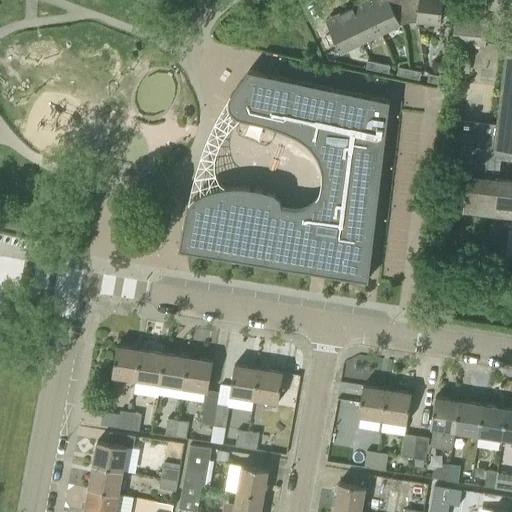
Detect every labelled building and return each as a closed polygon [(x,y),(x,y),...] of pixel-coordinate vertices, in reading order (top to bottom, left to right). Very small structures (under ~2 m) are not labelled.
[(381,31),(366,0),(365,0),(347,9),(362,40),(381,31)] [(366,0),(381,31),(402,21),(391,0),(366,0)] [(391,0),(402,21),(404,20),(406,20),(408,19),(410,19),(413,18),(415,18),(417,19),(419,0),(391,0)] [(419,0),(417,19),(441,22),(443,0),(419,0)] [(362,40),(347,9),(327,19),(342,50),(362,40)] [(454,41),(485,44),(488,20),(457,16),(454,41)] [(470,123),(470,121),(466,121),(465,123),(460,123),(454,174),(469,176),(465,210),(511,215),(511,57),(507,101),(494,100),(491,123),(504,124),(503,134),(482,132),(483,125),(477,125),(477,123),(470,123)] [(366,67),(378,70),(379,62),(368,60),(366,67)] [(379,62),(378,70),(389,72),(391,64),(379,62)] [(397,74),(409,76),(410,69),(399,66),(397,74)] [(284,206),(282,206),(282,204),(282,203),(282,201),(281,198),(280,196),(278,194),(276,192),(273,191),(268,189),(263,188),(258,187),(253,186),(248,185),(243,185),(238,185),(232,185),(227,185),(222,186),(217,187),(212,189),(208,190),(203,192),(199,194),(195,196),(192,200),(189,203),(188,207),(187,211),(180,248),(369,279),(390,98),(249,68),(232,92),(230,95),(229,99),(229,103),(230,107),(232,110),(233,111),(234,112),(235,113),(236,114),(237,115),(238,114),(239,114),(241,115),(242,116),(244,116),(245,116),(249,117),(254,118),(259,119),(264,120),(269,122),(274,124),(280,126),(286,128),(291,130),(297,133),(302,136),(309,141),(314,147),(319,154),(322,162),(324,170),(324,174),(324,179),(323,183),(322,188),(321,192),(319,196),(316,199),(312,202),(308,205),(304,206),(302,207),(300,207),(297,207),(295,207),(293,207),(291,207),(289,207),(287,206),(284,206)] [(410,69),(409,76),(420,79),(422,71),(410,69)] [(439,83),(441,75),(429,73),(428,80),(439,83)] [(137,379),(142,348),(118,344),(113,375),(137,379)] [(161,383),(166,352),(142,348),(137,379),(161,383)] [(185,387),(190,356),(166,352),(161,383),(185,387)] [(345,375),(394,375),(394,356),(346,355),(345,375)] [(185,387),(183,398),(204,401),(205,400),(206,390),(209,391),(209,389),(214,360),(190,356),(185,387)] [(254,397),(259,367),(235,363),(230,393),(254,397)] [(283,371),(259,367),(254,397),(279,401),(283,371)] [(359,415),(384,419),(388,388),(364,384),(359,415)] [(388,388),(384,419),(407,423),(412,392),(388,388)] [(203,421),(214,423),(218,402),(220,391),(209,389),(209,391),(206,390),(205,400),(206,400),(203,421)] [(455,430),(460,400),(436,396),(431,426),(434,427),(431,443),(452,446),(455,430)] [(460,400),(455,430),(479,434),(484,404),(460,400)] [(229,404),(218,402),(214,423),(226,425),(229,404)] [(484,404),(479,434),(503,438),(507,407),(484,404)] [(511,408),(507,407),(503,438),(511,439),(511,408)] [(129,429),(132,412),(121,410),(120,414),(103,411),(101,424),(129,429)] [(142,414),(132,412),(129,429),(139,430),(142,414)] [(176,436),(179,420),(169,418),(166,434),(176,436)] [(179,420),(176,436),(187,438),(189,422),(179,420)] [(93,464),(124,469),(128,445),(134,446),(136,435),(111,430),(109,442),(98,440),(93,464)] [(246,448),(249,432),(239,430),(236,446),(246,448)] [(249,432),(246,448),(257,449),(259,434),(249,432)] [(414,458),(418,435),(406,433),(402,456),(414,458)] [(418,435),(414,458),(426,460),(429,437),(418,435)] [(191,443),(184,482),(203,485),(205,472),(208,473),(212,447),(191,443)] [(218,448),(216,459),(228,461),(230,450),(218,448)] [(375,467),(378,450),(368,449),(365,466),(375,467)] [(378,450),(375,467),(386,469),(388,452),(378,450)] [(450,463),(447,480),(458,481),(460,464),(450,463)] [(89,487),(120,493),(124,469),(93,464),(89,487)] [(237,491),(264,495),(268,469),(241,464),(237,491)] [(163,466),(162,476),(178,479),(180,469),(163,466)] [(495,488),(497,471),(487,469),(484,486),(495,488)] [(511,473),(497,471),(495,488),(511,490),(511,473)] [(178,479),(162,476),(160,487),(176,490),(178,479)] [(201,494),(203,485),(184,482),(180,508),(198,511),(201,494)] [(335,508),(358,511),(361,511),(365,486),(340,482),(335,508)] [(434,484),(430,511),(432,511),(448,511),(450,503),(459,504),(462,488),(434,484)] [(85,511),(87,511),(116,511),(120,493),(89,487),(85,511)] [(133,511),(135,492),(122,491),(120,511),(133,511)] [(261,511),(264,495),(237,491),(235,504),(225,502),(223,511),(261,511)]
